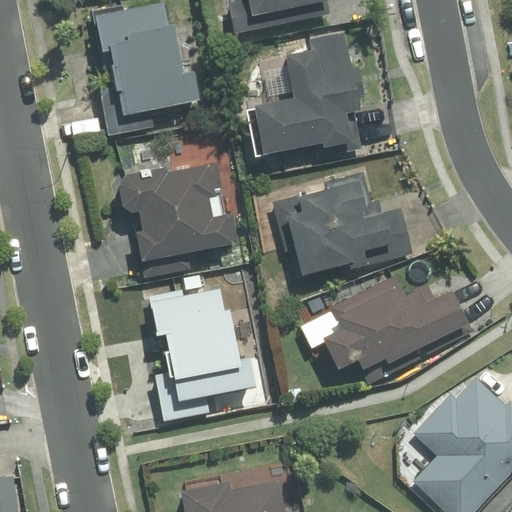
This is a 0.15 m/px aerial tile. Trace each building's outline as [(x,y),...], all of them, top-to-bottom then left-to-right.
[(201,64),(190,67),(176,0),(153,0),(101,10),(108,46),(116,45),(123,81),(103,85),(113,133),(124,131),(158,124),(154,103),(207,93),(201,64)] [(248,0),(226,4),(231,32),(264,26),(261,10),(314,0),(248,0)] [(262,99),(270,147),(329,137),(329,141),(357,136),(353,110),(370,107),(362,58),(357,59),(352,27),(311,34),(313,47),(293,50),(300,92),(262,99)] [(126,210),(144,208),(150,255),(241,242),(235,207),(222,209),(221,196),(215,158),(120,172),(126,210)] [(365,174),(274,200),(286,241),(301,236),(310,267),(359,253),(363,265),(416,250),(403,204),(376,212),(365,174)] [(395,275),(306,320),(316,341),(330,335),(343,362),(365,351),(369,360),(390,350),(394,357),(475,316),(459,287),(438,297),(429,281),(404,293),(395,275)] [(228,280),(154,293),(161,330),(175,327),(183,367),(155,372),(163,417),(212,408),(209,389),(265,379),(255,321),(236,325),(228,280)] [(449,511),(475,511),(511,473),(511,400),(509,404),(479,376),(462,394),(456,389),(417,431),(441,453),(415,480),(449,511)] [(0,476),(0,511),(21,511),(18,487),(16,474),(0,476)] [(234,479),(187,486),(191,511),(291,511),(286,475),(235,483),(234,479)]
